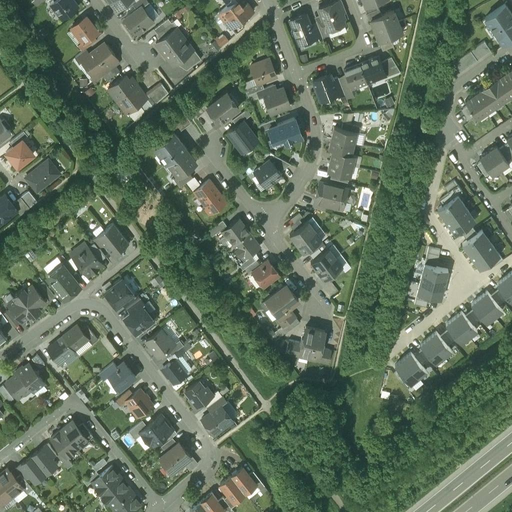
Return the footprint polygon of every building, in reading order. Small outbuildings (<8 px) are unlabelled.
[(50,4),(62,19),(78,7),(72,0),(56,0),(54,1),(50,4)] [(112,0),(109,2),(115,10),(124,3),(128,0),(112,0)] [(146,0),(138,0),(133,4),(137,9),(141,5),(143,8),(149,4),(146,0)] [(231,28),(240,21),(253,11),(244,0),(234,0),(228,5),(219,12),(231,28)] [(340,0),(339,0),(335,2),(340,14),(345,11),(341,1),(340,0)] [(340,14),(335,2),(318,8),(322,18),(327,30),(344,23),(340,14)] [(364,6),(367,13),(377,9),(374,2),(365,6),(364,6)] [(141,5),(137,9),(124,18),(134,32),(135,31),(137,34),(147,27),(146,26),(153,21),(143,8),(141,5)] [(497,38),(502,44),(511,36),(511,15),(505,5),(484,19),(489,26),(486,28),(495,40),(497,38)] [(370,20),(381,16),(378,9),(377,9),(367,13),(366,13),(369,20),(370,20)] [(370,20),(374,31),(398,21),(394,11),(381,16),(370,20)] [(314,38),(315,38),(310,25),(305,13),(290,20),(293,28),(292,31),(293,34),(296,35),(299,44),(314,38)] [(83,42),(83,43),(93,36),(97,32),(85,17),(72,27),(83,42)] [(155,43),(164,54),(185,37),(173,21),(171,22),(168,18),(163,22),(166,26),(157,33),(161,38),(155,43)] [(327,30),(322,18),(316,21),(316,22),(322,37),(329,34),(327,30)] [(231,28),(235,34),(244,27),(240,21),(231,28)] [(374,31),(379,41),(390,37),(402,32),(398,21),(374,31)] [(315,40),(322,37),(316,22),(310,25),(315,38),(314,38),(315,40)] [(217,49),(228,38),(222,31),(210,42),(217,49)] [(77,46),(82,52),(85,50),(97,41),(93,36),(83,43),(83,42),(77,46)] [(185,37),(164,54),(172,65),(179,60),(194,49),(194,48),(185,37)] [(390,37),(379,41),(382,50),(393,46),(390,37)] [(453,64),(449,80),(490,51),(484,42),(453,64)] [(95,75),(104,68),(116,59),(114,56),(115,55),(107,45),(106,46),(104,43),(89,54),(82,59),(83,60),(94,74),(95,75)] [(194,49),(179,60),(186,69),(201,58),(194,49)] [(82,59),(89,54),(85,50),(82,52),(75,57),(79,63),(83,60),(82,59)] [(378,56),(359,63),(367,82),(385,75),(380,62),(378,56)] [(380,62),(385,75),(385,77),(400,71),(391,56),(380,62)] [(250,65),(257,83),(261,82),(276,76),(269,58),(250,65)] [(343,69),(346,77),(351,88),(367,82),(359,63),(343,69)] [(107,81),(120,72),(116,67),(108,72),(103,76),(107,81)] [(511,67),(465,101),(468,105),(475,115),(477,119),(511,94),(511,67)] [(103,76),(108,72),(104,68),(95,75),(94,74),(90,77),(94,83),(103,76)] [(312,80),(320,100),(337,94),(338,93),(332,79),(330,74),(312,80)] [(116,100),(137,85),(137,84),(131,77),(128,80),(125,76),(108,89),(116,100)] [(332,79),(338,93),(337,94),(338,96),(344,94),(339,80),(338,77),(332,79)] [(339,80),(344,94),(345,96),(353,93),(351,88),(346,77),(339,80)] [(247,95),(263,88),(261,82),(257,83),(244,88),(247,95)] [(161,83),(147,94),(154,104),(168,92),(161,83)] [(139,94),(142,92),(137,85),(116,100),(126,113),(143,100),(139,94)] [(263,95),(275,90),(273,85),(256,91),(259,97),(263,95)] [(275,90),(263,95),(270,114),(290,106),(283,87),(275,90)] [(226,91),(207,105),(215,116),(212,118),(216,123),(238,107),(226,91)] [(197,102),(203,111),(208,108),(201,99),(197,102)] [(193,106),(199,115),(203,111),(197,102),(193,106)] [(468,105),(461,110),(468,120),(475,115),(468,105)] [(199,115),(193,106),(188,109),(195,118),(199,115)] [(246,108),(232,119),(236,125),(243,119),(243,120),(250,114),(246,108)] [(171,124),(177,132),(191,122),(184,113),(171,124)] [(268,128),(276,146),(302,136),(294,117),(277,124),(268,127),(268,128)] [(0,118),(0,140),(11,132),(7,128),(9,126),(4,119),(2,121),(0,118)] [(268,127),(277,124),(274,118),(259,125),(261,131),(268,128),(268,127)] [(243,119),(236,125),(227,132),(241,151),(247,146),(249,148),(255,144),(254,141),(257,139),(243,120),(243,119)] [(333,126),(331,137),(354,143),(356,132),(333,126)] [(13,146),(22,139),(27,135),(23,130),(9,141),(13,146)] [(167,163),(168,163),(186,149),(174,133),(154,147),(167,163)] [(332,149),(351,153),(354,143),(331,137),(328,148),(332,149)] [(13,146),(6,152),(17,166),(33,153),(22,139),(13,146)] [(511,146),(508,142),(503,145),(511,157),(511,156),(511,146)] [(496,145),(488,151),(500,169),(509,163),(507,160),(498,149),(496,145)] [(503,145),(498,149),(507,160),(511,157),(503,145)] [(178,175),(186,169),(196,162),(186,149),(168,163),(177,175),(178,175)] [(329,159),(352,165),(355,154),(351,153),(332,149),(329,159)] [(479,157),(481,161),(490,172),(492,175),(500,169),(488,151),(479,157)] [(269,158),(279,171),(290,163),(274,154),(269,158)] [(256,184),(261,190),(281,174),(279,171),(269,158),(253,170),(261,180),(256,184)] [(37,191),(48,182),(50,182),(53,179),(53,178),(59,173),(48,159),(25,177),(37,191)] [(327,170),(332,172),(348,176),(350,176),(352,165),(329,159),(327,170)] [(481,161),(476,164),(485,176),(490,172),(481,161)] [(179,186),(192,177),(186,169),(178,175),(177,175),(173,178),(179,186)] [(445,174),(446,178),(456,172),(454,169),(445,174)] [(332,172),(331,177),(347,181),(348,176),(332,172)] [(209,179),(194,191),(206,207),(205,209),(209,214),(215,210),(213,208),(225,199),(209,179)] [(444,187),(448,192),(457,185),(454,180),(444,187)] [(343,201),(345,201),(347,200),(348,196),(347,194),(345,193),(346,187),(319,181),(315,200),(326,203),(332,205),(334,207),(341,209),(343,201)] [(439,201),(442,205),(458,195),(462,192),(457,185),(448,192),(449,194),(439,201)] [(28,190),(20,196),(29,207),(37,201),(28,190)] [(0,222),(16,210),(17,209),(12,203),(4,194),(0,197),(0,222)] [(437,209),(443,217),(463,203),(458,195),(442,205),(437,209)] [(12,203),(17,209),(16,210),(20,214),(29,207),(20,196),(12,203)] [(325,211),(326,203),(315,200),(313,206),(325,211)] [(469,211),(463,203),(443,217),(449,225),(469,211)] [(290,218),(294,223),(302,216),(299,211),(290,218)] [(475,220),(469,211),(449,225),(455,234),(460,230),(470,224),(475,220)] [(290,225),(294,230),(306,221),(302,216),(294,223),(290,225)] [(233,244),(249,232),(239,218),(235,221),(234,221),(231,223),(231,224),(222,231),(226,236),(228,236),(233,244)] [(222,219),(208,230),(212,236),(226,225),(222,219)] [(289,234),(296,243),(315,229),(308,220),(306,221),(294,230),(289,234)] [(113,222),(105,229),(122,251),(126,247),(125,245),(128,242),(113,222)] [(460,230),(464,235),(473,229),(470,224),(460,230)] [(97,235),(96,235),(103,244),(112,255),(116,252),(118,254),(122,251),(105,229),(97,235)] [(303,252),(306,250),(315,243),(321,238),(315,229),(296,243),(303,252)] [(477,233),(473,229),(464,235),(467,240),(477,233)] [(462,244),(468,252),(488,238),(482,230),(477,233),(467,240),(462,244)] [(241,254),(244,258),(260,246),(249,232),(233,244),(236,247),(234,248),(240,255),(241,254)] [(92,239),(94,242),(98,248),(103,244),(96,235),(97,235),(92,239)] [(494,247),(488,238),(468,252),(473,260),(494,247)] [(94,242),(88,246),(100,260),(105,256),(98,248),(94,242)] [(306,250),(310,254),(318,248),(315,243),(306,250)] [(88,246),(73,258),(86,274),(101,262),(100,260),(88,246)] [(310,262),(317,271),(336,256),(329,247),(322,252),(313,259),(310,262)] [(429,247),(427,253),(439,255),(440,250),(429,247)] [(499,255),(494,247),(473,260),(479,269),(490,262),(499,255)] [(310,254),(313,259),(322,252),(318,248),(310,254)] [(427,253),(426,259),(437,261),(439,255),(427,253)] [(242,269),(244,268),(255,260),(252,255),(239,265),(242,269)] [(503,260),(499,255),(490,262),(493,267),(503,260)] [(317,271),(324,280),(342,265),(336,256),(317,271)] [(252,271),(263,263),(258,257),(255,260),(244,268),(249,274),(252,271)] [(67,259),(62,263),(70,273),(75,269),(67,259)] [(252,271),(263,286),(278,274),(267,259),(263,263),(252,271)] [(426,259),(425,264),(436,267),(437,261),(426,259)] [(49,274),(48,278),(62,295),(66,292),(70,293),(74,289),(74,286),(78,283),(70,273),(62,263),(49,274)] [(425,264),(422,274),(446,280),(448,270),(436,267),(425,264)] [(341,267),(327,277),(331,282),(344,271),(341,267)] [(443,290),(446,280),(422,274),(420,284),(443,290)] [(122,278),(104,291),(116,307),(122,302),(134,293),(122,278)] [(511,303),(511,302),(511,286),(505,278),(496,284),(511,303)] [(43,280),(37,285),(49,299),(54,295),(43,280)] [(23,287),(18,291),(35,313),(40,308),(39,307),(46,301),(32,283),(25,289),(23,287)] [(277,315),(278,315),(288,308),(298,300),(286,284),(266,299),(277,315)] [(441,300),(443,290),(420,284),(417,295),(428,297),(441,300)] [(14,297),(7,303),(22,321),(29,315),(30,317),(35,313),(18,291),(13,296),(14,297)] [(134,293),(122,302),(126,307),(140,296),(136,291),(134,293)] [(487,292),(479,298),(494,318),(503,311),(487,292)] [(417,295),(415,300),(427,303),(428,297),(417,295)] [(140,296),(126,307),(129,312),(141,303),(142,304),(144,302),(140,296)] [(486,324),(494,318),(479,298),(470,305),(486,324)] [(415,300),(414,306),(425,309),(427,303),(415,300)] [(141,303),(129,312),(124,316),(136,332),(153,319),(142,304),(141,303)] [(277,315),(275,316),(283,327),(295,317),(288,308),(278,315),(277,315)] [(8,309),(3,313),(14,327),(19,323),(8,309)] [(462,313),(454,319),(469,338),(477,332),(462,313)] [(461,345),(469,338),(454,319),(446,325),(461,345)] [(63,335),(73,349),(87,337),(88,337),(81,329),(77,324),(63,335)] [(81,329),(88,337),(87,337),(92,343),(98,338),(87,324),(81,329)] [(299,354),(308,357),(315,329),(305,327),(303,337),(301,336),(300,343),(300,344),(301,344),(299,354)] [(160,328),(145,340),(157,356),(167,349),(175,343),(174,342),(167,333),(165,335),(160,328)] [(315,329),(308,357),(318,359),(321,349),(322,349),(324,342),(322,342),(325,332),(315,329)] [(437,333),(428,340),(444,359),(452,352),(437,333)] [(53,356),(59,363),(75,350),(73,349),(63,335),(47,348),(53,356)] [(175,343),(167,349),(170,353),(181,346),(183,344),(179,339),(174,342),(175,343)] [(299,354),(301,344),(300,344),(300,343),(288,340),(285,354),(299,357),(299,354)] [(435,366),(444,359),(428,340),(420,347),(435,366)] [(181,346),(170,353),(168,355),(172,360),(175,358),(184,351),(181,346)] [(321,349),(318,359),(317,362),(328,365),(331,351),(322,349),(321,349)] [(38,365),(41,366),(44,363),(36,353),(31,357),(38,365)] [(411,354),(403,360),(418,379),(427,373),(411,354)] [(59,363),(53,356),(49,359),(57,370),(62,367),(59,363)] [(186,372),(175,358),(172,360),(162,367),(173,382),(186,372)] [(410,386),(418,379),(403,360),(395,367),(410,386)] [(113,361),(99,372),(104,379),(108,375),(108,374),(117,366),(113,361)] [(117,366),(108,374),(108,375),(120,389),(135,376),(123,361),(117,366)] [(16,370),(18,372),(31,389),(33,391),(44,382),(38,375),(39,370),(34,369),(28,362),(20,369),(19,367),(16,370)] [(18,372),(6,381),(18,396),(22,393),(25,394),(31,389),(18,372)] [(207,387),(203,387),(198,380),(185,390),(190,397),(189,401),(190,401),(195,407),(203,401),(212,395),(212,394),(207,387)] [(2,384),(0,386),(0,390),(8,401),(13,398),(2,384)] [(125,400),(126,400),(138,415),(152,403),(140,388),(133,394),(125,400)] [(116,400),(120,405),(126,400),(125,400),(133,394),(129,389),(116,400)] [(217,390),(212,394),(212,395),(203,401),(207,406),(221,395),(217,390)] [(221,395),(207,406),(210,411),(220,404),(221,405),(226,401),(221,395)] [(220,404),(210,411),(201,418),(213,434),(233,420),(221,405),(220,404)] [(146,425),(139,431),(141,433),(151,446),(164,435),(173,428),(161,413),(155,418),(155,417),(148,423),(149,423),(146,425)] [(61,428),(77,447),(88,438),(78,426),(72,419),(61,428)] [(128,430),(135,438),(141,433),(139,431),(146,425),(142,419),(128,430)] [(78,426),(88,438),(92,435),(82,422),(78,426)] [(62,451),(66,456),(66,455),(77,447),(61,428),(50,436),(62,451)] [(177,433),(173,428),(164,435),(168,440),(172,436),(177,433)] [(177,442),(172,436),(168,440),(161,445),(165,451),(177,442)] [(178,441),(177,442),(165,451),(159,456),(172,472),(191,457),(178,441)] [(47,443),(43,446),(51,457),(56,453),(47,443)] [(42,446),(31,455),(46,472),(56,463),(51,457),(43,446),(42,446)] [(72,463),(66,455),(66,456),(62,451),(57,455),(67,467),(72,463)] [(21,464),(30,475),(35,481),(46,472),(31,455),(21,463),(21,464)] [(96,471),(106,462),(103,457),(92,466),(96,471)] [(21,473),(25,478),(30,475),(21,464),(16,467),(21,473)] [(101,494),(122,478),(112,465),(99,475),(92,481),(96,486),(94,487),(101,494)] [(231,475),(243,491),(254,482),(248,474),(242,466),(231,475)] [(0,472),(0,479),(12,495),(22,487),(23,487),(16,478),(14,476),(15,476),(11,470),(9,471),(7,468),(0,472)] [(99,475),(96,471),(83,481),(87,485),(92,481),(99,475)] [(248,474),(254,482),(259,489),(264,485),(253,471),(248,474)] [(16,478),(23,487),(22,487),(26,492),(32,488),(25,478),(21,473),(16,478)] [(220,483),(228,494),(232,499),(243,491),(231,475),(220,483)] [(114,511),(130,511),(142,503),(122,478),(101,494),(108,503),(109,502),(115,510),(114,511)] [(0,500),(2,503),(3,503),(12,495),(0,479),(0,500)] [(200,501),(208,511),(218,511),(224,508),(218,500),(211,492),(200,501)] [(228,494),(224,498),(231,507),(236,504),(232,499),(228,494)] [(223,497),(218,500),(224,508),(226,511),(232,511),(234,511),(231,507),(224,498),(223,497)] [(191,511),(208,511),(200,501),(189,509),(191,511)]
